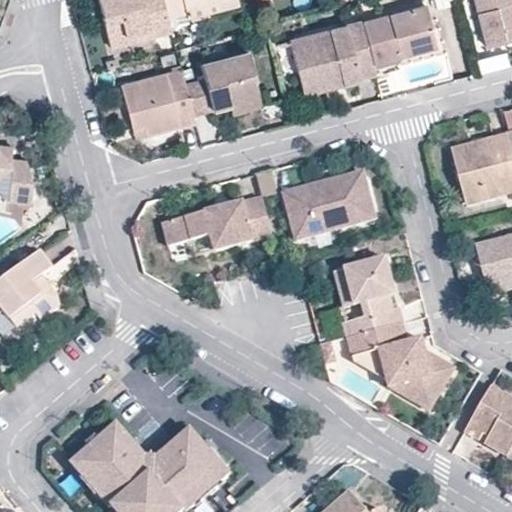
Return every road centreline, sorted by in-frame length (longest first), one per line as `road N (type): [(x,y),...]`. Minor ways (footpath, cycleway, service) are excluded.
road 1 (residential): [(91,190),(400,109)]
road 2 (residential): [(49,511),(17,474),(21,420),(164,308)]
road 3 (residential): [(400,109),(460,325),(492,345),(511,340)]
road 4 (residential): [(360,433),(306,390),(164,308)]
road 5 (residential): [(164,308),(112,274),(91,190)]
road 6 (residential): [(486,511),(360,433)]
road 7 (residential): [(91,190),(56,62)]
road 8 (residential): [(360,433),(265,511)]
